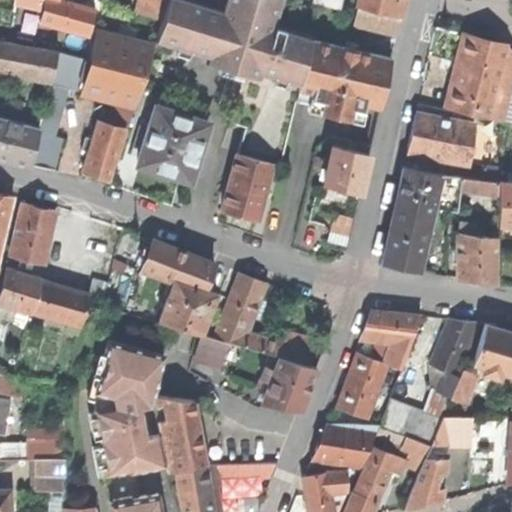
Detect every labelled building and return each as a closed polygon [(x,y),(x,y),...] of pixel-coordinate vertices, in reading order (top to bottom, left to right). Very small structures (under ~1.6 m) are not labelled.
[(15,0),(15,4),(44,10),(45,0),(15,0)] [(45,0),(44,10),(40,23),(88,35),(94,10),(55,0),(45,0)] [(137,0),(134,12),(161,20),(167,0),(137,0)] [(167,0),(161,20),(154,43),(224,65),(245,71),(257,75),(258,72),(298,84),(312,38),(313,35),(274,23),(280,0),(223,0),(220,9),(189,0),(167,0)] [(312,0),(340,9),(341,0),(312,0)] [(359,0),(358,4),(400,15),(403,0),(359,0)] [(395,35),(400,15),(358,4),(353,25),(395,35)] [(89,58),(80,91),(115,98),(135,103),(153,45),(96,31),(89,58)] [(455,88),(493,97),(495,87),(506,44),(467,35),(459,69),(455,88)] [(299,88),(312,91),(311,98),(323,100),(321,108),(320,113),(331,115),(349,119),(351,108),(363,111),(365,104),(379,108),(391,57),(358,49),(345,46),(312,38),(298,84),(299,88)] [(0,64),(5,65),(4,73),(51,83),(58,50),(0,39),(0,64)] [(347,40),(345,46),(358,49),(359,43),(347,40)] [(511,55),(511,52),(506,44),(495,87),(504,89),(511,55)] [(68,88),(80,91),(89,58),(58,50),(51,83),(68,88)] [(245,127),(237,152),(274,162),(279,164),(299,88),(298,84),(258,72),(257,75),(245,71),(229,122),(237,124),(245,127)] [(68,88),(51,83),(40,127),(31,163),(55,170),(63,137),(56,136),(68,88)] [(493,97),(455,88),(450,107),(489,116),(491,108),(493,97)] [(135,103),(115,98),(111,124),(123,127),(127,128),(135,103)] [(154,102),(134,166),(156,173),(192,185),(213,120),(154,102)] [(511,111),(491,108),(489,116),(488,117),(511,121),(511,111)] [(411,131),(406,151),(468,163),(473,124),(415,113),(411,131)] [(40,127),(0,117),(0,160),(30,168),(31,163),(40,127)] [(96,119),(81,171),(93,175),(107,179),(114,158),(118,160),(127,128),(123,127),(111,124),(96,119)] [(359,192),(362,193),(371,153),(369,153),(329,143),(319,183),(359,192)] [(234,151),(218,209),(259,221),(274,162),(237,152),(234,151)] [(482,165),(480,179),(498,181),(499,168),(482,165)] [(418,269),(433,202),(439,174),(403,166),(382,261),(399,265),(418,269)] [(461,176),(439,174),(433,202),(450,205),(450,210),(457,211),(460,189),(461,176)] [(460,189),(498,193),(498,181),(480,179),(461,176),(460,189)] [(498,193),(497,214),(497,224),(511,224),(511,181),(498,181),(498,193)] [(0,192),(0,254),(14,196),(0,192)] [(19,200),(6,256),(46,265),(52,237),(58,209),(56,209),(35,204),(19,200)] [(481,228),(497,229),(497,224),(497,214),(481,213),(481,228)] [(457,220),(457,232),(472,234),(473,222),(457,220)] [(457,232),(457,278),(477,280),(498,283),(498,238),(472,234),(457,232)] [(151,237),(140,267),(174,281),(203,291),(215,261),(180,248),(151,237)] [(0,301),(29,310),(38,278),(21,273),(4,268),(0,281),(0,301)] [(290,332),(287,342),(248,331),(265,281),(251,276),(237,272),(215,336),(227,340),(280,355),(308,363),(315,339),(290,332)] [(38,278),(29,310),(81,325),(88,299),(89,292),(62,284),(38,278)] [(88,299),(102,302),(107,281),(93,278),(89,292),(88,299)] [(212,305),(215,295),(208,292),(203,291),(174,281),(161,318),(202,332),(206,320),(208,320),(213,306),(212,305)] [(390,342),(409,344),(420,315),(372,309),(365,325),(360,337),(390,342)] [(445,370),(455,374),(477,322),(460,320),(448,318),(430,364),(445,370)] [(483,324),(473,362),(483,365),(482,371),(498,375),(500,370),(511,372),(511,331),(504,329),(483,324)] [(220,363),(227,340),(215,336),(202,332),(194,355),(220,363)] [(151,394),(156,394),(164,353),(108,339),(95,386),(151,394)] [(401,368),(409,344),(390,342),(382,362),(386,363),(401,368)] [(336,406),(366,417),(386,363),(382,362),(357,352),(347,379),(336,406)] [(258,384),(268,387),(263,402),(300,407),(307,389),(316,366),(308,363),(280,355),(275,369),(264,366),(258,384)] [(432,388),(437,390),(445,370),(430,364),(432,388)] [(450,395),(449,397),(465,403),(477,374),(461,368),(458,375),(450,395)] [(445,394),(450,395),(458,375),(455,374),(445,370),(437,390),(445,394)] [(14,375),(0,372),(0,391),(11,394),(14,375)] [(103,473),(107,472),(134,467),(165,462),(151,394),(95,386),(94,391),(99,392),(101,405),(93,407),(102,451),(99,451),(103,473)] [(174,469),(205,461),(194,400),(156,394),(151,394),(165,462),(167,470),(174,469)] [(0,431),(3,432),(10,400),(0,397),(0,431)] [(379,423),(378,425),(405,435),(419,440),(430,444),(441,418),(389,399),(379,423)] [(441,418),(430,444),(470,446),(471,416),(442,415),(441,418)] [(311,458),(361,466),(370,444),(374,435),(378,425),(379,423),(326,422),(320,437),(311,458)] [(402,445),(405,435),(378,425),(374,435),(402,445)] [(0,457),(33,457),(63,457),(63,428),(27,428),(27,440),(0,440),(0,457)] [(372,445),(394,455),(405,459),(404,463),(419,469),(424,457),(430,444),(419,440),(415,450),(402,445),(374,435),(370,444),(372,445)] [(419,440),(405,435),(402,445),(415,450),(419,440)] [(372,445),(343,511),(370,511),(389,469),(394,455),(372,445)] [(399,473),(404,463),(405,459),(394,455),(389,469),(399,473)] [(33,489),(62,489),(63,457),(33,457),(33,489)] [(433,458),(424,457),(419,469),(403,508),(424,504),(441,501),(447,458),(433,458)] [(213,511),(214,511),(220,510),(215,483),(220,482),(219,475),(218,461),(205,461),(174,469),(181,511),(213,511)] [(278,462),(218,461),(219,475),(272,476),(278,462)] [(134,467),(107,472),(113,500),(139,495),(134,467)] [(326,472),(329,493),(346,490),(347,469),(326,470),(326,472)] [(303,487),(307,511),(332,511),(329,493),(326,472),(303,475),(301,477),(303,487)] [(0,511),(9,511),(9,490),(0,489),(0,511)] [(160,511),(157,492),(139,495),(113,500),(108,501),(110,511),(160,511)]
